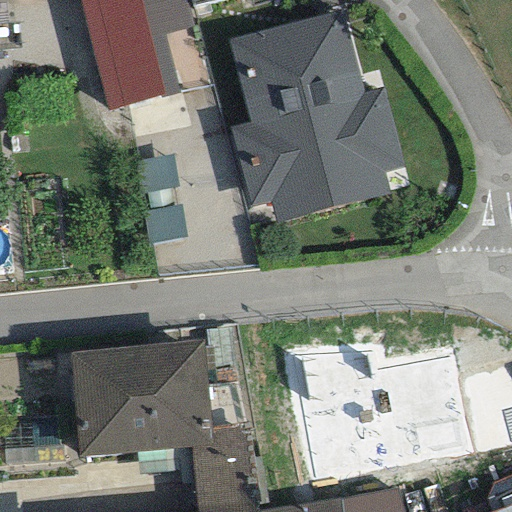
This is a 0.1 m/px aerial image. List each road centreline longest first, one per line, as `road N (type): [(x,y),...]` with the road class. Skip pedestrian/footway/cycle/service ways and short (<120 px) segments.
road 1 (residential): [(0,312),(294,287),(506,284)]
road 2 (residential): [(506,284),(511,192),(491,141),(401,0)]
